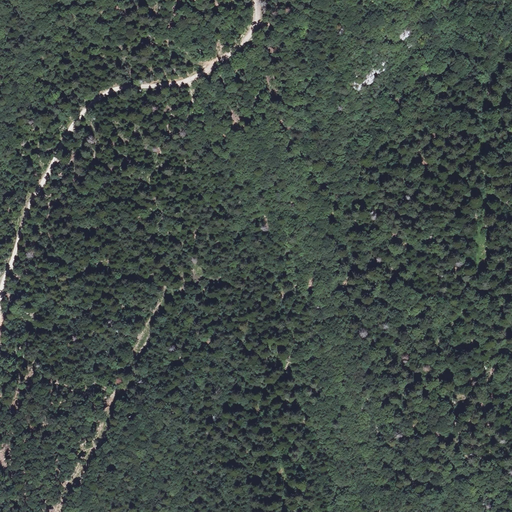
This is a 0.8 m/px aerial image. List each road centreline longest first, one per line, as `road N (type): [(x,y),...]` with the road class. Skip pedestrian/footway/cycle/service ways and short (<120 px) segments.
road 1 (track): [(261,0),(252,34),(198,78),(117,88),(92,103),(34,195),(0,304)]
road 2 (track): [(47,511),(55,481),(106,398),(109,350),(131,320),(184,277)]
